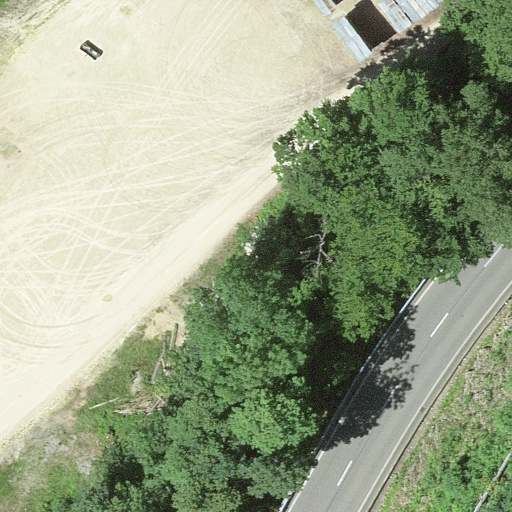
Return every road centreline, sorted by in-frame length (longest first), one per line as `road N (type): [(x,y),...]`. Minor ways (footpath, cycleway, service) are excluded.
road 1 (track): [(0,422),(333,113),(473,0)]
road 2 (secondary): [(301,511),(356,411),(473,255),(511,219)]
road 3 (track): [(163,0),(45,143),(0,264)]
